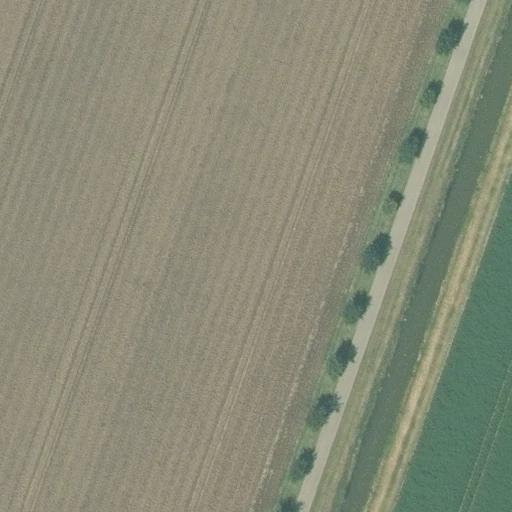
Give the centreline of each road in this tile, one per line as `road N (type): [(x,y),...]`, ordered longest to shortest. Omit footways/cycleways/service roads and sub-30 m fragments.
road 1 (unclassified): [(300,511),(478,0)]
road 2 (track): [(511,147),(385,511)]
